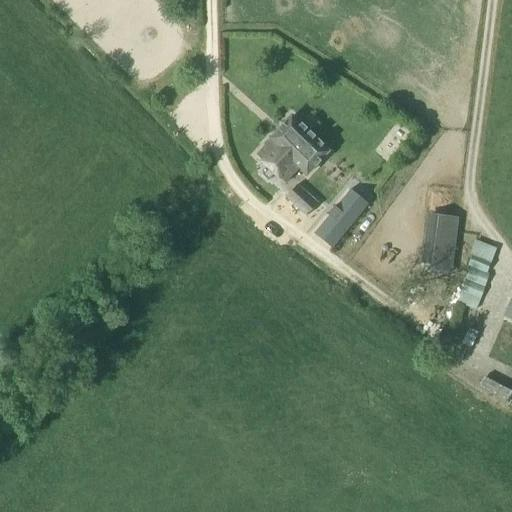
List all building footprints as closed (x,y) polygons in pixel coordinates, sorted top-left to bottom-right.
[(257,155),(286,182),(300,166),(307,173),(326,152),(290,118),(278,131),(279,131),(257,155)] [(381,151),(392,163),(417,139),(406,127),(381,151)] [(279,209),(297,224),(304,214),(306,216),(317,204),(297,187),(285,199),(287,201),(279,209)] [(313,235),(314,236),(315,234),(331,247),(330,249),(331,250),(367,206),(366,205),(365,206),(349,193),(350,192),(349,191),(334,209),(333,208),(332,209),(334,210),(329,216),(327,215),(326,216),(328,217),(313,235)] [(429,216),(422,274),(449,277),(456,219),(429,216)] [(479,242),(477,253),(494,256),(496,246),(479,242)] [(465,282),(461,294),(479,301),(483,289),(465,282)] [(470,331),(467,344),(478,347),(482,333),(470,331)] [(511,384),(488,374),(484,383),(511,395),(511,384)]
